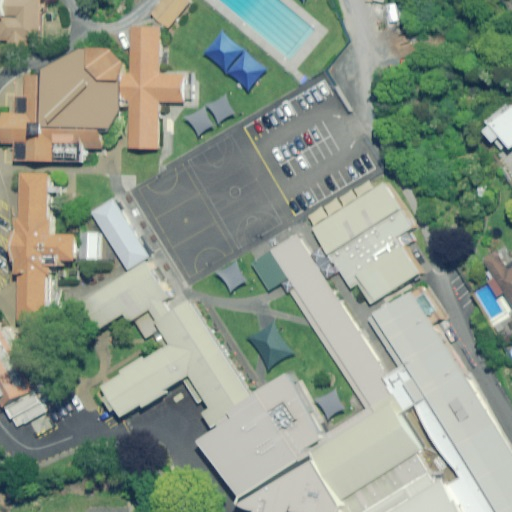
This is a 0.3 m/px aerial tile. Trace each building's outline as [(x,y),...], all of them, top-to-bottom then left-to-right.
[(0,0),(0,65),(4,66),(4,23),(16,23),(16,47),(51,47),(50,0),(0,0)] [(191,2),(188,0),(163,0),(153,14),(171,28),(191,2)] [(383,0),(386,9),(395,6),(393,0),(383,0)] [(399,7),(388,10),(393,26),(403,23),(399,7)] [(166,28),(136,27),(135,74),(131,74),(130,105),(134,105),(133,150),(163,150),(164,103),(190,104),(191,75),(165,75),(166,28)] [(107,150),(108,135),(117,134),(130,114),(130,105),(131,74),(131,66),(117,50),(90,50),(50,72),(50,78),(29,77),(28,97),(21,97),(20,114),(7,114),(7,145),(20,145),(19,162),(88,164),(88,150),(107,150)] [(511,108),(484,132),(493,144),(502,137),(511,149),(511,108)] [(65,173),(35,172),(31,325),(62,326),(63,264),(86,264),(87,234),(64,233),(65,173)] [(426,234),(394,181),(331,219),(379,301),(425,274),(408,245),(426,234)] [(159,258),(122,197),(100,210),(136,271),(159,258)] [(107,230),(90,229),(89,259),(106,259),(107,230)] [(406,402),(307,237),(281,253),(380,418),(406,402)] [(511,252),(490,263),(498,278),(489,283),(497,300),(507,295),(511,305),(511,252)] [(179,293),(162,264),(93,305),(111,334),(179,293)] [(511,511),(511,457),(413,292),(376,314),(494,511),(511,511)] [(268,406),(204,301),(171,321),(186,345),(116,387),(134,418),(204,376),(234,426),(268,406)] [(58,405),(10,325),(0,331),(0,381),(26,424),(58,405)] [(268,406),(234,426),(215,438),(257,503),(256,507),(260,511),(262,511),(408,511),(447,489),(430,460),(354,505),(325,455),(339,447),(306,383),(268,406)] [(435,456),(406,407),(339,447),(325,455),(354,505),(430,460),(435,456)] [(472,511),(456,484),(447,489),(408,511),(472,511)]
